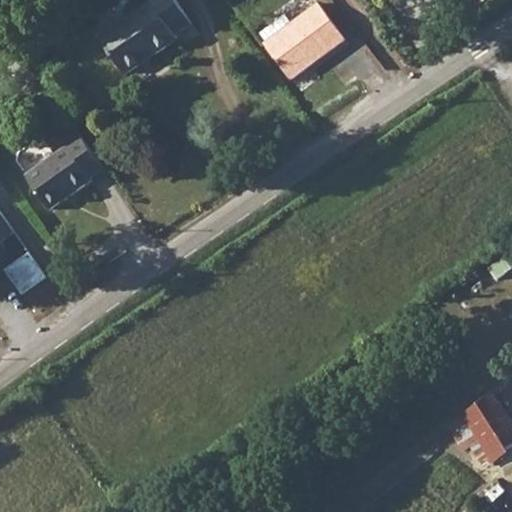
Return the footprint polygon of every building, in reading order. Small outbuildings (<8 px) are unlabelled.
[(151,0),(153,1),(100,37),(125,74),(178,39),(175,35),(185,28),(192,24),(176,0),(151,0)] [(292,23),(268,42),(265,43),(292,79),(346,40),(319,3),(292,23)] [(316,66),(297,81),(306,91),(324,76),(316,66)] [(104,167),(80,134),(72,139),(66,145),(67,147),(27,176),(50,209),(92,180),(90,178),(104,167)] [(1,242),(15,232),(0,211),(0,248),(4,246),(1,242)] [(47,277),(29,253),(5,270),(22,295),(47,277)] [(511,409),(498,391),(449,426),(471,455),(483,446),(496,464),(511,452),(511,409)]
